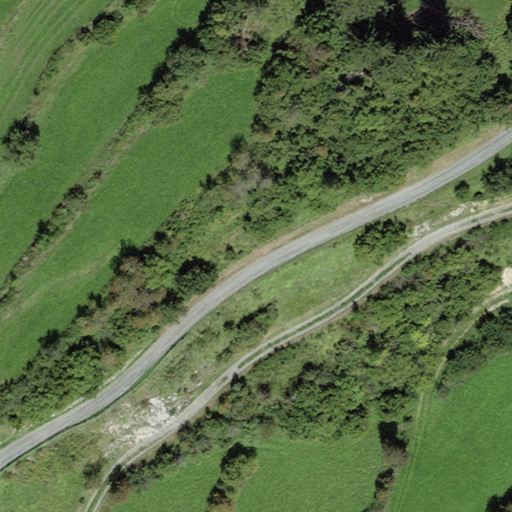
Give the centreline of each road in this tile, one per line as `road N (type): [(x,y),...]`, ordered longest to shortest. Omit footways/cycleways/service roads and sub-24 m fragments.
road 1 (track): [(511,123),(456,163),(212,286),(0,463)]
road 2 (track): [(88,511),(112,458),(212,372),(315,315),(432,226),(511,199)]
road 3 (track): [(511,287),(450,331),(423,368)]
